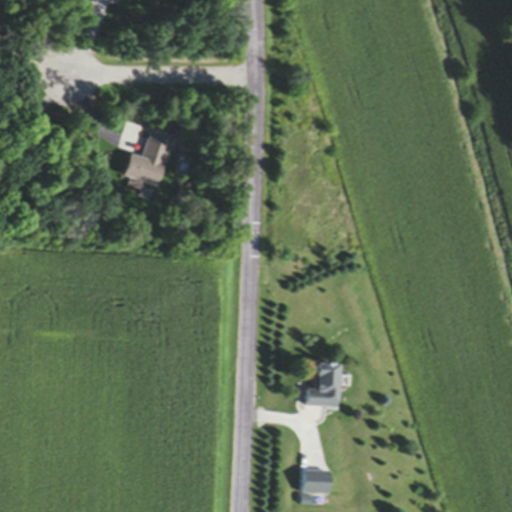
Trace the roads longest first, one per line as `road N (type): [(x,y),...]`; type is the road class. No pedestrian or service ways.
road 1 (residential): [(241,511),(255,218),(253,0)]
road 2 (residential): [(257,78),(65,76)]
